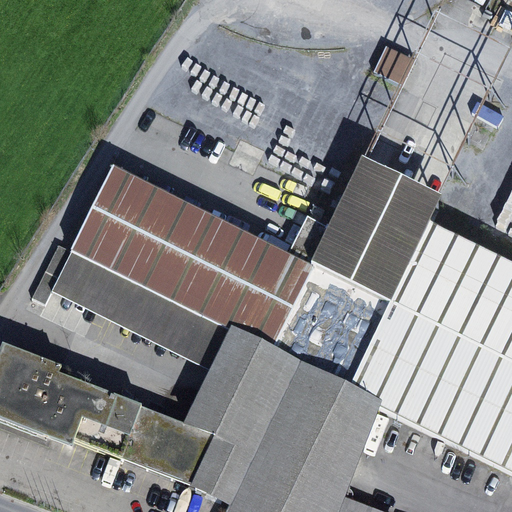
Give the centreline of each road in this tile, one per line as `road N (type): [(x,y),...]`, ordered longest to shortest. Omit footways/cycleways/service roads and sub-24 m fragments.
road 1 (unknown): [(0,329),(155,75),(217,8),(249,0)]
road 2 (unknown): [(290,0),(511,89)]
